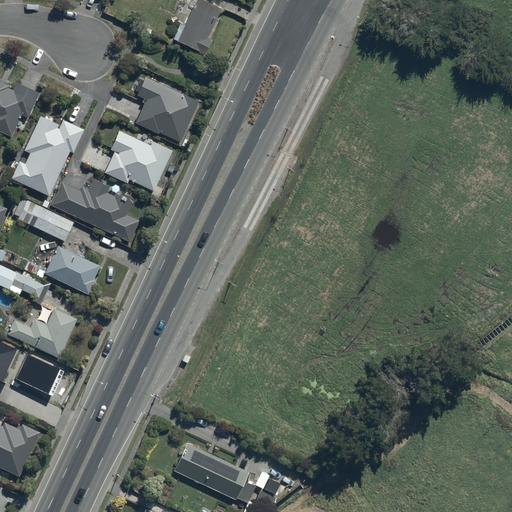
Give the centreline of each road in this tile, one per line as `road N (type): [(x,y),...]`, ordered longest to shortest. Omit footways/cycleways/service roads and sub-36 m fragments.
road 1 (secondary): [(44,511),(275,26)]
road 2 (secondary): [(310,42),(79,511)]
